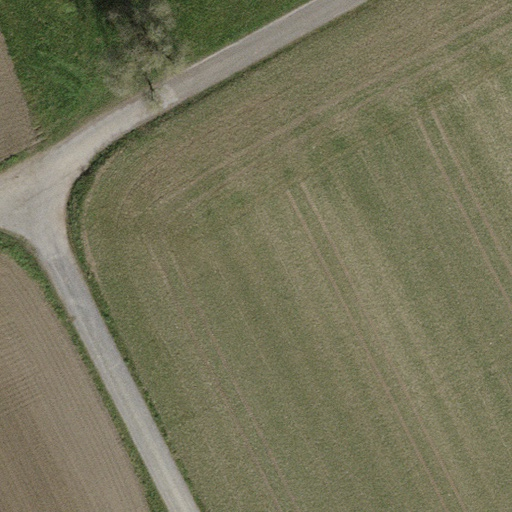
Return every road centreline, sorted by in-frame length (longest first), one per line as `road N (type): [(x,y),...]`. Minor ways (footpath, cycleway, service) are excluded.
road 1 (track): [(351,0),(0,191)]
road 2 (track): [(20,180),(189,511)]
